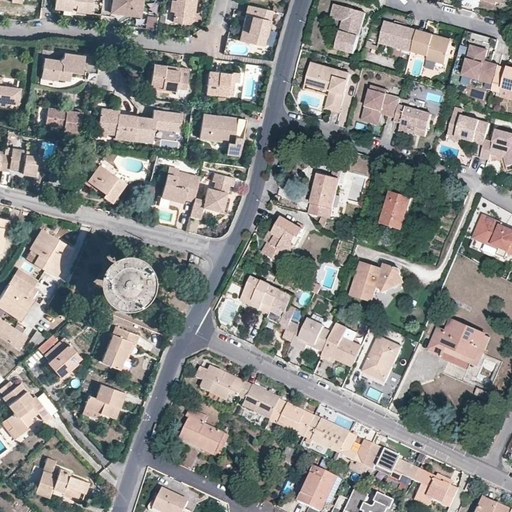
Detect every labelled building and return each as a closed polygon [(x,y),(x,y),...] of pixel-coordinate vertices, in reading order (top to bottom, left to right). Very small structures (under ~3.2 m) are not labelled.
[(73,6),(74,4),(78,4),(78,7),(77,11),(91,13),(92,0),(56,0),(56,4),(73,6)] [(113,0),(112,12),(128,14),(128,9),(142,11),(143,0),(113,0)] [(188,24),(193,20),(196,0),(176,0),(176,1),(173,0),(171,12),(174,12),(173,23),(188,24)] [(240,39),(264,44),(272,9),(248,3),(240,39)] [(335,49),(352,54),(364,14),(334,6),(330,19),(343,22),(335,49)] [(147,16),(145,29),(156,31),(158,18),(147,16)] [(397,26),(396,30),(383,26),(378,45),(410,54),(410,53),(416,32),(397,26)] [(410,53),(425,57),(425,60),(433,63),(443,66),(449,45),(431,40),(432,36),(416,32),(410,53)] [(432,36),(431,40),(449,45),(449,41),(432,36)] [(487,51),(470,46),(461,76),(477,81),(493,85),(495,76),(497,68),(498,66),(490,64),(489,67),(483,65),(484,62),(487,51)] [(64,81),(65,76),(71,77),(71,73),(82,74),(85,56),(64,53),(63,59),(59,60),(44,58),(42,79),(57,81),(57,80),(64,81)] [(151,84),(163,85),(163,89),(177,90),(177,88),(186,89),(189,68),(154,63),(151,84)] [(306,85),(330,92),(335,93),(330,111),(339,113),(350,75),(312,64),(306,85)] [(511,92),(511,69),(507,68),(507,70),(497,68),(495,76),(493,85),(491,91),(500,94),(501,90),(511,92)] [(230,73),(209,70),(206,91),(228,94),(230,79),(235,80),(238,80),(240,70),(234,69),(230,73)] [(18,104),(21,80),(0,76),(0,104),(1,105),(3,105),(4,105),(6,104),(7,102),(18,104)] [(461,76),(460,80),(476,84),(477,81),(461,76)] [(386,94),(388,89),(372,85),(371,89),(386,94)] [(378,123),(381,112),(382,110),(388,111),(387,114),(395,116),(397,110),(399,104),(400,98),(386,94),(371,89),(362,119),(378,123)] [(335,93),(330,92),(325,110),(330,111),(335,93)] [(422,111),(423,107),(407,102),(406,107),(422,111)] [(394,121),(401,123),(399,131),(415,135),(416,131),(417,128),(426,130),(430,114),(422,111),(406,107),(399,104),(397,110),(395,116),(394,121)] [(79,133),(82,112),(48,107),(46,125),(64,127),(63,131),(79,133)] [(460,115),(462,109),(454,107),(452,113),(460,115)] [(98,132),(107,134),(117,135),(116,139),(134,141),(137,117),(119,114),(119,111),(101,109),(98,132)] [(153,144),(154,129),(180,133),(183,114),(153,110),(152,119),(137,117),(134,141),(153,144)] [(446,133),(462,138),(484,145),(485,140),(490,124),(460,115),(452,113),(446,133)] [(247,120),(203,114),(200,138),(229,143),(227,154),(240,156),(247,120)] [(508,168),(511,166),(511,135),(497,131),(494,142),(485,140),(484,145),(483,147),(480,156),(489,159),(491,153),(497,155),(498,152),(503,153),(504,157),(508,168)] [(461,142),(462,138),(446,133),(445,137),(461,142)] [(9,171),(10,168),(23,170),(23,173),(35,175),(38,155),(36,155),(36,151),(12,148),(11,154),(3,153),(1,170),(9,171)] [(116,196),(126,182),(99,164),(88,180),(105,192),(107,190),(116,196)] [(66,182),(69,171),(51,167),(47,183),(57,185),(59,180),(66,182)] [(170,167),(168,174),(177,177),(179,171),(179,169),(170,167)] [(200,177),(179,171),(177,177),(168,174),(162,196),(172,198),(174,194),(177,195),(176,199),(185,202),(186,197),(194,200),(195,197),(198,189),(200,177)] [(214,189),(210,188),(206,200),(195,197),(194,200),(191,214),(201,217),(205,207),(222,212),(226,199),(229,186),(232,186),(234,178),(216,173),(213,181),(216,182),(219,183),(217,190),(214,189)] [(323,174),(320,185),(316,184),(309,212),(331,218),(340,183),(334,182),(335,177),(323,174)] [(111,202),(116,196),(107,190),(105,192),(103,196),(111,202)] [(382,223),(402,229),(412,197),(391,191),(382,223)] [(511,255),(511,230),(511,231),(501,228),(498,228),(498,222),(484,216),(475,236),(500,247),(497,254),(506,258),(508,254),(511,255)] [(0,250),(1,251),(9,220),(0,217),(0,250)] [(264,252),(282,263),(288,253),(291,254),(296,245),(297,246),(302,238),(300,237),(306,227),(300,224),(298,226),(282,217),(273,232),(271,230),(265,240),(269,242),(264,252)] [(511,228),(498,222),(498,228),(501,228),(511,231),(511,228)] [(378,237),(369,234),(370,228),(362,226),(357,242),(375,247),(378,237)] [(30,248),(31,249),(38,253),(34,262),(52,273),(60,260),(64,262),(73,247),(42,228),(30,248)] [(291,254),(288,253),(282,263),(287,265),(298,246),(297,246),(296,245),(291,254)] [(26,257),(34,262),(38,253),(31,249),(26,257)] [(52,273),(56,275),(64,262),(60,260),(52,273)] [(363,261),(352,295),(386,306),(394,297),(392,294),(407,287),(401,274),(401,273),(399,267),(385,263),(384,268),(363,261)] [(197,274),(200,265),(189,262),(187,271),(197,274)] [(31,276),(18,268),(14,274),(27,282),(35,287),(39,281),(31,276)] [(14,274),(0,295),(0,305),(19,318),(38,289),(35,287),(27,282),(14,274)] [(271,314),(282,291),(253,278),(243,298),(263,307),(261,311),(270,315),(271,314)] [(134,289),(132,288),(129,288),(127,288),(124,289),(122,291),(121,293),(120,296),(120,298),(120,301),(122,303),(123,305),(126,306),(128,307),(131,307),(133,306),(136,305),(137,303),(139,301),(139,298),(139,295),(138,293),(136,291),(134,289)] [(290,306),(294,297),(282,291),(271,314),(283,320),(279,329),(287,333),(283,341),(292,345),(302,326),(292,322),(298,309),(290,306)] [(243,298),(242,302),(261,311),(263,307),(243,298)] [(90,310),(91,304),(78,301),(77,307),(90,310)] [(267,323),(279,329),(283,320),(271,314),(270,315),(267,323)] [(444,340),(442,343),(475,358),(486,334),(446,317),(443,324),(448,326),(446,331),(439,327),(435,336),(444,340)] [(0,319),(0,335),(19,348),(27,337),(0,319)] [(310,320),(306,328),(302,326),(292,345),(306,352),(309,345),(310,342),(317,345),(316,349),(325,353),(334,334),(325,330),(326,328),(310,320)] [(371,329),(377,332),(381,323),(375,320),(371,329)] [(336,364),(337,360),(354,367),(363,348),(355,344),(344,339),(349,331),(349,330),(338,325),(334,334),(325,353),(323,358),(336,364)] [(122,369),(132,342),(135,343),(136,343),(140,335),(116,326),(102,362),(122,369)] [(37,331),(29,343),(37,348),(45,336),(37,331)] [(349,331),(344,339),(355,344),(359,336),(349,331)] [(435,336),(427,353),(441,359),(445,351),(478,366),(491,337),(486,334),(475,358),(442,343),(444,340),(435,336)] [(58,340),(53,335),(39,349),(44,354),(58,340)] [(364,371),(386,381),(402,346),(380,336),(364,371)] [(48,364),(61,378),(82,359),(64,340),(45,357),(50,362),(48,364)] [(132,342),(122,369),(124,370),(130,356),(135,343),(132,342)] [(43,357),(38,352),(29,360),(34,365),(43,357)] [(130,356),(124,370),(134,374),(139,360),(130,356)] [(201,388),(226,400),(230,392),(239,396),(245,382),(211,366),(209,371),(201,367),(196,377),(204,381),(201,388)] [(28,426),(23,420),(28,415),(30,417),(37,412),(44,420),(51,415),(45,407),(36,396),(34,397),(21,382),(15,386),(10,380),(0,388),(0,389),(4,395),(2,396),(14,411),(7,417),(14,425),(10,428),(17,436),(29,427),(28,426)] [(246,399),(243,405),(270,418),(280,399),(245,382),(239,396),(246,399)] [(102,385),(97,399),(90,396),(86,408),(101,414),(112,418),(116,406),(120,408),(125,393),(102,385)] [(475,396),(486,401),(489,395),(478,390),(475,396)] [(270,418),(270,420),(305,437),(315,415),(280,399),(270,418)] [(112,418),(117,420),(121,408),(120,408),(116,406),(112,418)] [(86,408),(83,414),(99,420),(101,414),(86,408)] [(186,416),(188,418),(179,438),(201,448),(202,445),(216,451),(225,434),(205,424),(208,416),(190,408),(186,416)] [(28,415),(23,420),(28,426),(33,421),(30,417),(28,415)] [(340,453),(350,432),(343,429),(326,421),(315,415),(305,437),(312,440),(327,448),(340,453)] [(7,417),(2,422),(15,438),(17,436),(10,428),(14,425),(7,417)] [(358,453),(351,450),(357,436),(350,432),(340,453),(362,464),(372,443),(365,439),(358,453)] [(216,451),(221,453),(229,435),(225,434),(216,451)] [(312,440),(309,446),(324,454),(327,448),(312,440)] [(369,467),(375,470),(376,468),(385,449),(372,443),(362,464),(358,474),(364,477),(369,467)] [(202,445),(201,448),(214,455),(216,451),(202,445)] [(282,459),(290,463),(296,450),(287,446),(282,459)] [(406,459),(385,449),(376,468),(399,480),(402,475),(413,480),(420,468),(405,462),(406,459)] [(48,504),(50,497),(73,505),(76,497),(82,500),(88,481),(70,474),(70,472),(60,468),(58,474),(51,471),(53,466),(45,464),(34,499),(48,504)] [(374,470),(369,467),(364,477),(370,479),(374,470)] [(443,481),(443,482),(435,479),(436,476),(420,468),(413,480),(421,484),(417,492),(437,502),(449,508),(458,488),(451,485),(443,481)] [(311,511),(324,511),(338,483),(315,473),(299,506),(311,511)] [(451,485),(453,480),(438,473),(436,476),(435,479),(443,482),(443,481),(451,485)] [(183,511),(186,508),(189,501),(162,489),(154,507),(163,511),(183,511)] [(369,497),(357,492),(353,501),(363,506),(364,511),(391,511),(387,510),(391,502),(380,497),(378,502),(377,504),(379,505),(378,507),(368,509),(366,504),(369,497)] [(417,492),(414,499),(434,509),(437,502),(417,492)] [(511,511),(482,498),(476,511),(511,511)] [(364,511),(363,506),(353,501),(347,511),(364,511)]
